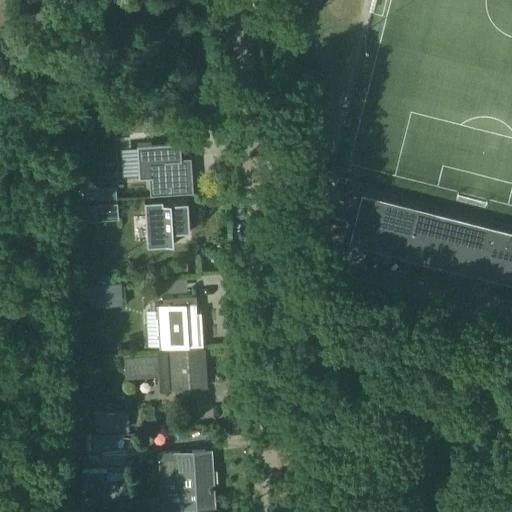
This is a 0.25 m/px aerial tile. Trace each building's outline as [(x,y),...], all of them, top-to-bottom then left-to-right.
[(189,109),(180,110),(181,125),(189,125),(189,109)] [(192,173),(187,173),(186,156),(182,156),(181,140),(137,143),(139,176),(150,175),(151,193),(194,190),(192,173)] [(116,195),(115,182),(82,184),(83,197),(116,195)] [(412,256),(422,259),(511,281),(511,229),(362,192),(356,216),(349,241),(412,256)] [(145,200),(148,245),(174,243),(173,231),(190,230),(188,201),(163,203),(163,199),(145,200)] [(87,205),(89,220),(117,218),(116,203),(87,205)] [(188,269),(188,261),(172,262),(172,270),(188,269)] [(91,281),(79,282),(80,302),(93,301),(93,303),(121,301),(120,282),(92,284),(91,281)] [(164,303),(157,303),(160,346),(203,343),(201,310),(197,310),(196,295),(164,297),(164,303)] [(206,384),(203,347),(124,352),(126,377),(163,375),(163,387),(206,384)] [(94,411),(94,430),(128,429),(127,410),(94,411)] [(162,451),(165,506),(181,505),(213,503),(212,484),(218,483),(217,469),(211,469),(211,466),(207,466),(206,448),(162,451)] [(81,485),(82,508),(131,505),(130,481),(128,481),(128,469),(106,470),(107,482),(105,482),(105,483),(81,485)]
